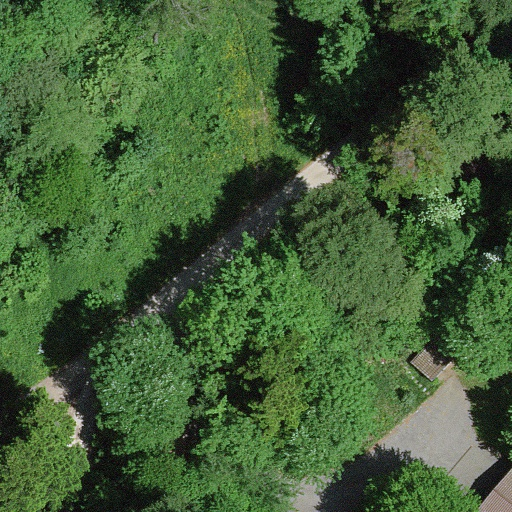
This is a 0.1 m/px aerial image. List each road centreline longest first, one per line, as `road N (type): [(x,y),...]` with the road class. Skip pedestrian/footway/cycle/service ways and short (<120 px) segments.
road 1 (track): [(0,440),(171,310),(388,125),(511,58)]
road 2 (track): [(171,310),(188,409),(219,457),(263,480),(341,490)]
road 3 (track): [(85,378),(84,432),(73,481),(55,511)]
